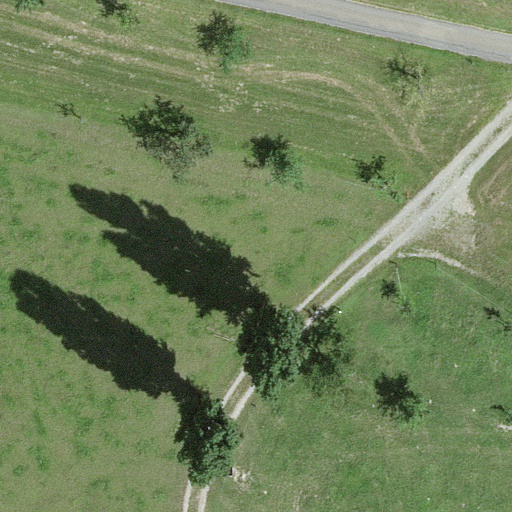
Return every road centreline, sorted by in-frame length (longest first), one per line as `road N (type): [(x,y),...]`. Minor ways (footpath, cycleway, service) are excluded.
road 1 (track): [(511,138),(285,349),(227,435),(202,511)]
road 2 (track): [(511,59),(253,0)]
